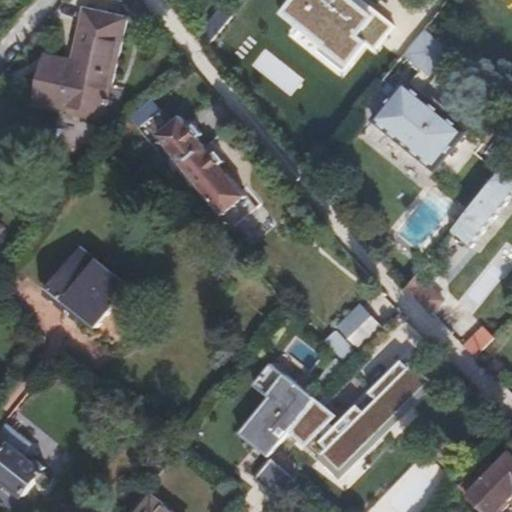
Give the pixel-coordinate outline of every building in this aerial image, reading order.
[(267,51),(277,59),(302,29),(283,13),(294,0),(264,0),(223,49),(249,71),(267,51)] [(85,9),(75,47),(108,89),(127,20),(85,9)] [(224,14),(199,44),(205,51),(232,20),(224,14)] [(302,29),(277,59),(288,69),(313,39),(302,29)] [(446,49),(423,31),(402,56),(427,75),(446,49)] [(108,89),(75,47),(68,74),(46,68),(38,98),(59,104),(101,115),(108,89)] [(397,88),(384,78),(361,107),(354,115),(368,126),(373,119),(436,169),(468,130),(443,110),(430,100),(405,79),(397,88)] [(430,100),(443,110),(447,105),(434,95),(430,100)] [(332,114),(345,126),(354,115),(361,107),(347,96),(332,114)] [(150,100),(130,117),(139,128),(159,111),(150,100)] [(160,134),(185,164),(207,147),(199,138),(204,134),(196,124),(191,128),(182,117),(160,134)] [(207,147),(185,164),(209,196),(232,178),(222,165),(226,162),(219,152),(214,156),(207,147)] [(511,199),(511,169),(507,165),(452,233),(471,249),(511,199)] [(258,271),(234,243),(227,248),(251,277),(258,271)] [(128,290),(78,250),(43,296),(60,309),(64,305),(96,330),(128,290)] [(289,263),(266,281),(282,299),(301,283),(297,278),(300,276),(289,263)] [(407,289),(414,297),(433,317),(443,304),(429,293),(439,281),(424,268),(407,289)] [(338,325),(361,349),(384,328),(362,303),(338,325)] [(477,355),(496,340),(485,327),(466,343),(477,355)] [(337,331),(326,341),(344,360),(354,350),(337,331)] [(37,354),(41,337),(29,334),(24,351),(37,354)] [(317,410),(281,453),(310,478),(347,435),(317,410)] [(35,462),(40,456),(25,444),(30,438),(8,421),(0,431),(0,480),(2,482),(5,479),(23,494),(44,468),(35,462)] [(251,453),(239,467),(255,480),(266,467),(251,453)] [(281,453),(275,461),(304,485),(310,478),(281,453)] [(477,484),(473,489),(496,511),(504,511),(511,505),(511,504),(510,502),(511,500),(511,499),(510,498),(511,496),(511,454),(480,487),(477,484)] [(166,511),(151,500),(141,511),(166,511)]
